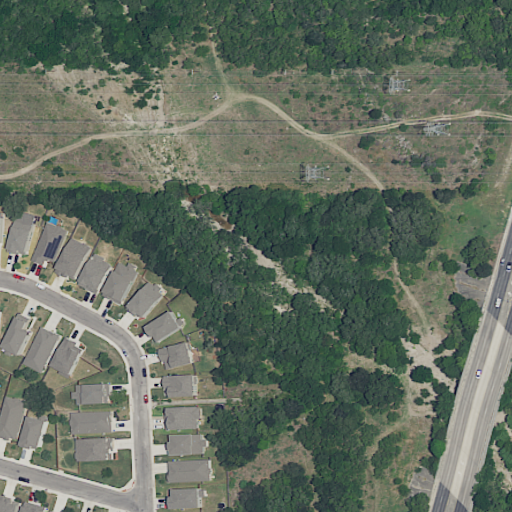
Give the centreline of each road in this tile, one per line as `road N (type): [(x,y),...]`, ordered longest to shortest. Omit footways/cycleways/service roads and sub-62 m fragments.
road 1 (residential): [(0,277),(110,327),(131,347),(140,375),(145,511)]
road 2 (secondary): [(503,326),(455,497)]
road 3 (residential): [(0,469),(145,506)]
